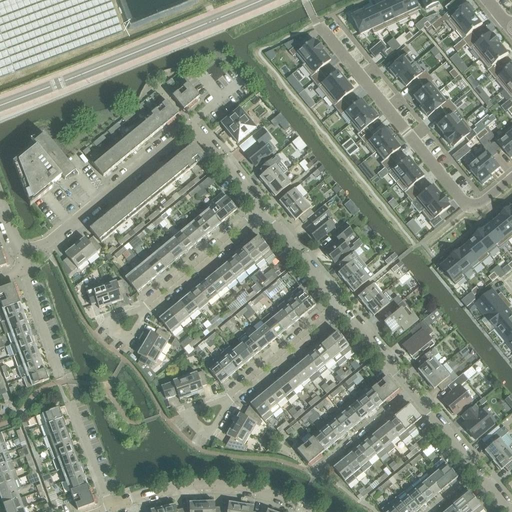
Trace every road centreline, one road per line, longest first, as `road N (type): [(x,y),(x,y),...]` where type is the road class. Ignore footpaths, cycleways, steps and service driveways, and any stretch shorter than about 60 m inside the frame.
road 1 (residential): [(19,255),(47,244),(191,124),(265,214)]
road 2 (tertiary): [(265,0),(0,106)]
road 3 (residential): [(109,507),(24,270)]
road 4 (residential): [(464,205),(317,24)]
road 5 (residential): [(300,504),(196,485),(109,507)]
road 6 (residential): [(300,504),(315,476),(410,393)]
road 7 (residential): [(143,313),(265,214)]
road 8 (residential): [(233,398),(338,309)]
road 9 (residential): [(265,214),(338,309)]
